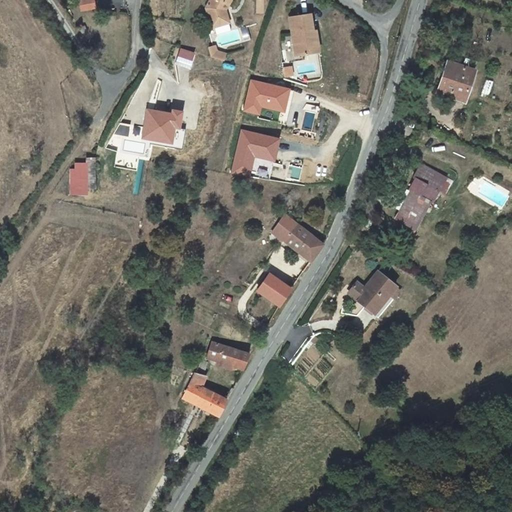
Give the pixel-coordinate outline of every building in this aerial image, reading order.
[(95,9),(93,0),(81,0),(80,0),(82,11),(95,9)] [(220,19),(227,16),(225,10),(228,5),(230,0),(210,0),(206,8),(212,28),(222,25),(220,19)] [(311,15),(289,18),(294,52),(302,51),(303,55),(314,53),(312,42),(317,41),(316,31),(313,32),(311,15)] [(220,19),(222,25),(229,23),(227,16),(220,19)] [(217,51),(215,57),(223,60),(225,54),(217,51)] [(443,79),(438,93),(464,101),(477,62),(465,58),(462,66),(453,64),(448,80),(443,79)] [(448,62),(443,79),(448,80),(453,64),(448,62)] [(168,139),(172,114),(147,110),(143,134),(168,139)] [(70,170),(70,191),(87,189),(94,189),(94,188),(94,160),(86,160),(86,163),(75,164),(75,169),(70,170)] [(398,212),(398,213),(415,223),(428,201),(431,202),(432,203),(446,178),(422,164),(413,179),(416,180),(410,191),(411,191),(399,213),(398,212)] [(453,181),(446,178),(439,191),(445,195),(453,181)] [(415,223),(398,213),(395,218),(412,228),(415,230),(418,224),(431,202),(428,201),(415,223)] [(311,261),(323,245),(314,238),(295,224),(284,240),(311,261)] [(366,290),(358,301),(374,314),(389,295),(396,287),(377,272),(364,288),(366,290)] [(267,297),(278,280),(269,274),(258,291),(267,297)] [(267,297),(279,306),(291,289),(278,280),(267,297)] [(348,293),(358,301),(366,290),(364,288),(356,282),(348,293)] [(401,291),(396,287),(389,295),(394,299),(401,291)] [(212,342),(207,358),(219,362),(231,366),(243,370),(250,354),(232,349),(212,342)] [(183,398),(193,403),(202,387),(200,387),(205,376),(195,373),(183,398)] [(193,403),(219,416),(227,400),(202,387),(193,403)]
